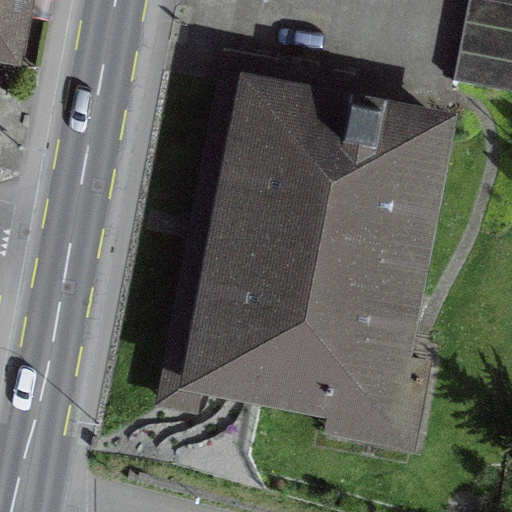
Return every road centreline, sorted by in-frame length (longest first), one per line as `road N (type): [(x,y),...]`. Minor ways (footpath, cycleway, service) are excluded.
road 1 (primary): [(21,493),(67,244)]
road 2 (primary): [(67,244),(112,0)]
